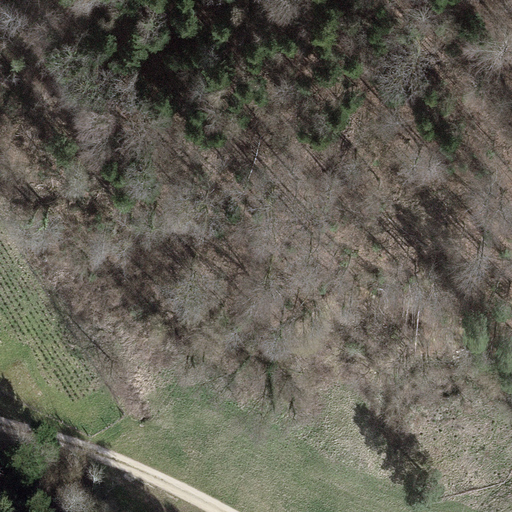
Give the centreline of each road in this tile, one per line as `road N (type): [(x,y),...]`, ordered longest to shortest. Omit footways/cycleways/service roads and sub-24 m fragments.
road 1 (track): [(266,0),(488,320),(511,338)]
road 2 (track): [(200,511),(0,419)]
